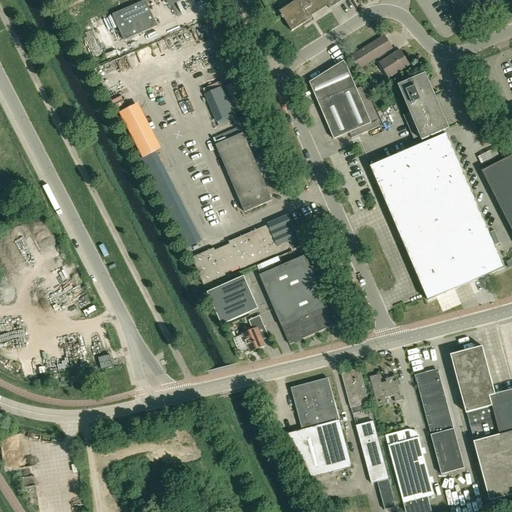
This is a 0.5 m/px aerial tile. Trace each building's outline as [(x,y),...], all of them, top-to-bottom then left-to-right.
[(157,26),(146,0),(112,15),(123,40),(157,26)] [(343,0),(296,0),(279,11),(282,16),(281,16),(282,18),(283,18),(292,31),(311,19),(308,15),(326,3),(330,8),(343,0)] [(467,0),(474,10),(488,1),(490,4),(495,0),(467,0)] [(461,8),(457,11),(460,17),(465,14),(461,8)] [(384,36),(351,57),(359,69),(377,58),(389,77),(409,65),(400,51),(389,58),(386,52),(392,48),(384,36)] [(344,61),(309,82),(334,139),(371,123),(346,65),(344,61)] [(430,89),(427,82),(425,83),(422,76),(399,86),(410,113),(403,115),(415,143),(446,130),(428,90),(430,89)] [(205,95),(217,122),(237,113),(226,86),(205,95)] [(240,134),(216,145),(245,212),(272,200),(247,141),(255,138),(246,116),(234,121),(240,134)] [(371,166),(428,301),(505,268),(447,134),(371,166)] [(511,230),(511,155),(482,171),(511,230)] [(214,248),(192,258),(204,285),(226,275),(225,273),(239,267),(240,269),(291,247),(288,241),(297,237),(298,238),(298,237),(288,215),(288,216),(268,225),(269,227),(265,228),(264,227),(229,242),(230,244),(215,250),(214,248)] [(282,327),(328,307),(305,255),(259,275),(282,327)] [(244,276),(207,292),(222,325),(250,313),(248,310),(251,301),(255,300),(244,276)] [(328,307),(282,327),(290,345),(335,325),(328,307)] [(253,330),(242,334),(250,352),(265,346),(258,331),(265,328),(260,316),(249,320),(253,330)] [(511,494),(511,390),(496,395),(483,347),(451,355),(466,413),(467,413),(475,442),(474,442),(490,501),(511,494)] [(113,366),(110,355),(98,358),(101,369),(113,366)] [(370,409),(368,403),(360,369),(342,374),(351,407),(358,406),(359,412),(370,409)] [(439,371),(415,377),(441,474),(465,468),(439,371)] [(379,374),(370,377),(376,401),(376,400),(378,406),(387,404),(385,398),(394,395),(395,402),(401,400),(400,394),(395,376),(386,379),(386,382),(381,383),(379,374)] [(311,478),(352,467),(340,420),(339,420),(328,378),(291,388),(302,430),(288,434),(311,478)] [(396,507),(383,459),(373,421),(356,426),(360,442),(362,441),(363,445),(361,445),(371,484),(377,482),(385,510),(396,507)] [(434,495),(419,437),(419,436),(418,436),(418,435),(418,434),(417,433),(415,432),(414,431),(413,430),(411,430),(410,430),(408,430),(406,430),(385,436),(405,511),(431,511),(428,497),(434,495)]
